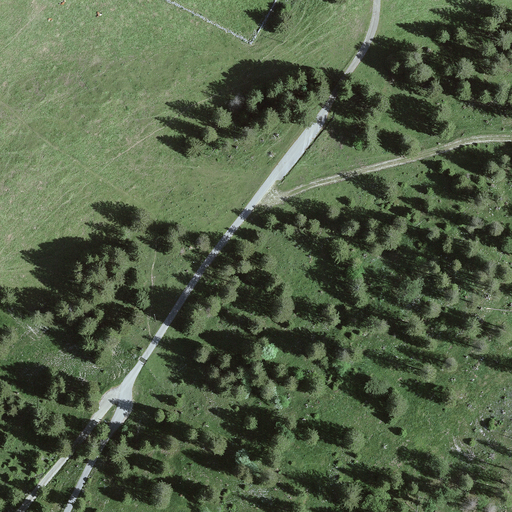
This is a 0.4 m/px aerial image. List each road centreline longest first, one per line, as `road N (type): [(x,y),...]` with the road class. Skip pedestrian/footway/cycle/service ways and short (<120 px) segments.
road 1 (track): [(126,381),(208,255),(330,103),(369,44),(378,0)]
road 2 (track): [(256,204),(462,142),(511,136)]
road 3 (track): [(20,511),(126,381)]
road 4 (track): [(68,511),(120,414),(126,381)]
